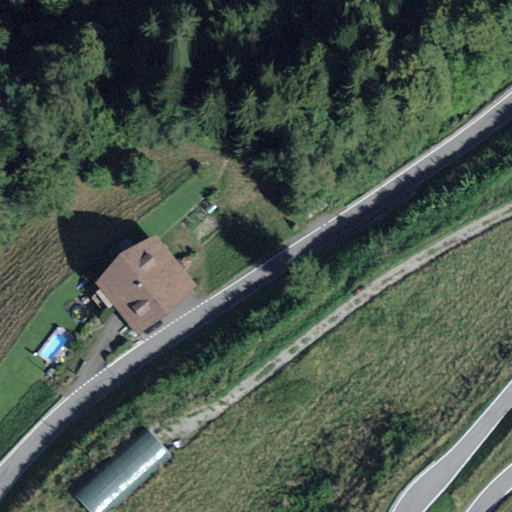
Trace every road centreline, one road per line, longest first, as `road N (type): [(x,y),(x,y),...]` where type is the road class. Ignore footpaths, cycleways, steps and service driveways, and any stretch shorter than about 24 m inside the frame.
road 1 (tertiary): [(0,484),(104,381),(511,104)]
road 2 (track): [(511,211),(363,296),(176,435)]
road 3 (unclassified): [(511,396),(409,511)]
